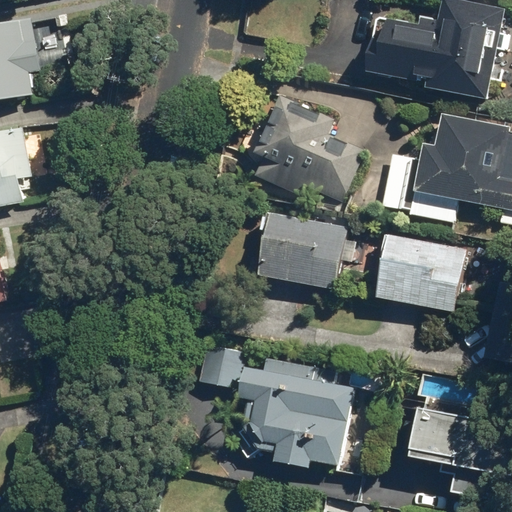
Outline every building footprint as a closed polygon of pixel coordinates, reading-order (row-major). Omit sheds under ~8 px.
[(509,11),(454,0),(449,0),(444,31),(393,21),(388,43),(378,41),(371,73),(429,85),(428,90),(490,102),(509,11)] [(35,19),(0,25),(0,102),(39,95),(35,74),(46,72),(35,19)] [(369,152),(333,136),(340,120),(285,97),(259,156),(267,159),(259,177),(307,197),(311,188),(346,203),(369,152)] [(511,128),(511,127),(447,114),(440,147),(428,145),(419,193),(511,211),(511,133),(511,128)] [(27,127),(0,132),(0,208),(21,204),(17,181),(37,177),(27,127)] [(352,228),(275,213),(262,277),(340,292),(352,228)] [(0,302),(14,300),(0,226),(0,302)] [(470,250),(393,236),(381,298),(458,313),(470,250)] [(511,284),(503,283),(489,359),(511,362),(511,284)] [(251,353),(211,345),(204,383),(244,391),(251,353)] [(252,406),(249,428),(266,451),(281,453),(279,463),(315,468),(316,462),(345,467),(357,388),(337,385),(339,372),(309,367),(308,378),(252,370),(248,399),(261,401),(260,407),(252,406)] [(511,425),(424,410),(416,458),(448,463),(447,473),(462,475),(458,493),(511,502),(511,425)]
